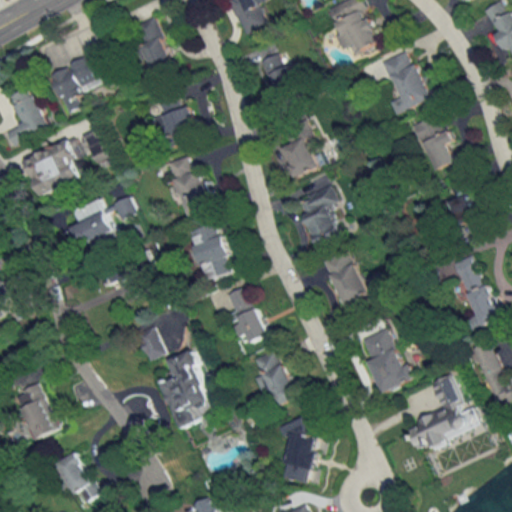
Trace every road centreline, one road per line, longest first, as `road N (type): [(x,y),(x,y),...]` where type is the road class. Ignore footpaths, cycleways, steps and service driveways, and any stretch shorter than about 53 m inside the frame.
road 1 (residential): [(370,499),(361,437),(268,241),(227,75),(192,0)]
road 2 (residential): [(157,489),(65,350),(0,176)]
road 3 (residential): [(511,186),(471,71),(418,0)]
